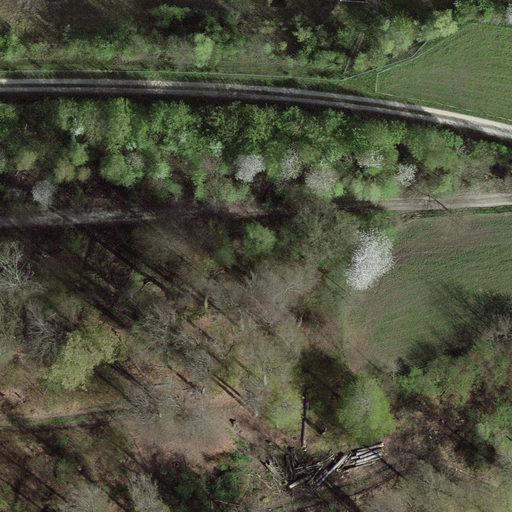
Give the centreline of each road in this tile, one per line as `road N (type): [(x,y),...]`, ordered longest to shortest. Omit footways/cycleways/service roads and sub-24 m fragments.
road 1 (track): [(0,85),(163,84),(511,123)]
road 2 (track): [(0,222),(511,184)]
